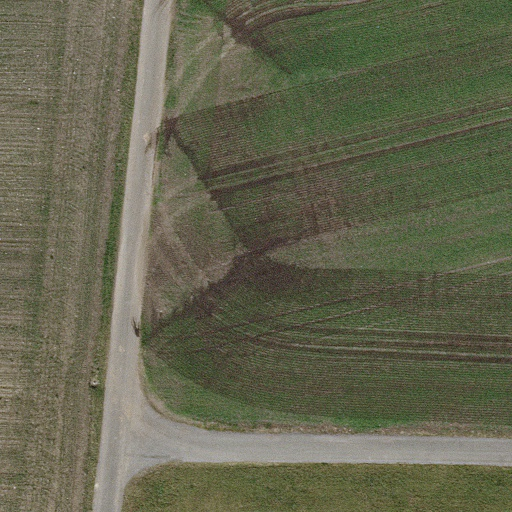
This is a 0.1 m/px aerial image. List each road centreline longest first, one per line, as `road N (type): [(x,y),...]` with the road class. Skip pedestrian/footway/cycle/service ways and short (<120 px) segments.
road 1 (track): [(116,450),(159,0)]
road 2 (track): [(116,450),(511,457)]
